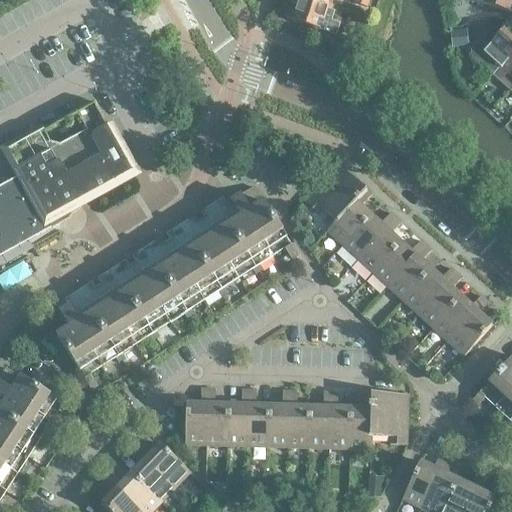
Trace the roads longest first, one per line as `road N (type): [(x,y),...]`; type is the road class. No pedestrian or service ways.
road 1 (tertiary): [(511,268),(344,114),(287,89)]
road 2 (residential): [(368,380),(197,372)]
road 3 (residential): [(438,407),(372,336),(319,300)]
road 4 (residential): [(319,300),(319,279),(279,217),(279,191),(256,158)]
road 5 (residential): [(197,372),(319,300)]
road 6 (tertiary): [(194,0),(238,63),(287,89)]
